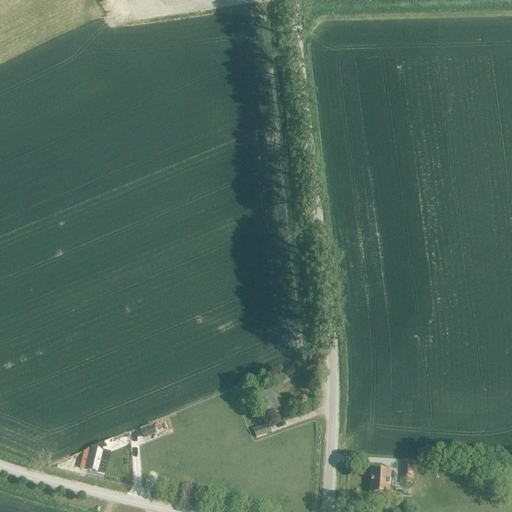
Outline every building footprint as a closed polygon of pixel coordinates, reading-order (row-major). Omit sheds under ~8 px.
[(279,412),(273,396),(268,398),(266,394),(257,397),(265,418),(279,412)] [(248,396),(239,400),(242,406),(251,402),(248,396)] [(256,439),(271,433),(268,425),(253,431),(256,439)] [(140,431),(142,438),(155,433),(152,426),(140,431)] [(84,454),(81,469),(96,473),(100,473),(105,475),(108,461),(100,459),(101,454),(101,452),(92,449),(84,454)] [(412,485),(413,463),(403,462),(402,484),(412,485)] [(389,495),(391,472),(372,471),(370,494),(389,495)]
